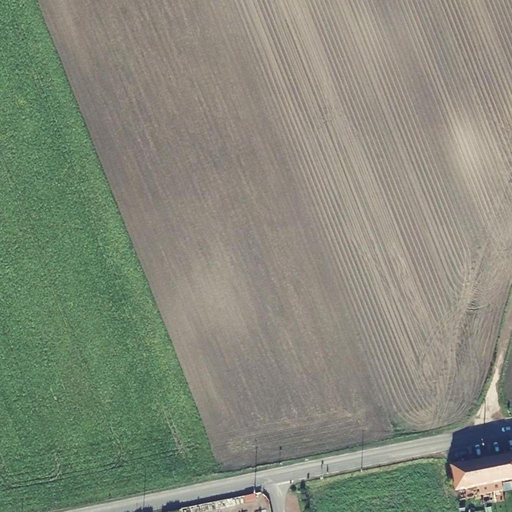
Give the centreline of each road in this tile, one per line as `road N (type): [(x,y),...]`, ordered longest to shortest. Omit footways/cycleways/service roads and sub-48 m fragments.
road 1 (tertiary): [(272,478),(511,430)]
road 2 (tertiary): [(111,511),(272,478)]
road 3 (track): [(496,433),(490,407),(511,316)]
